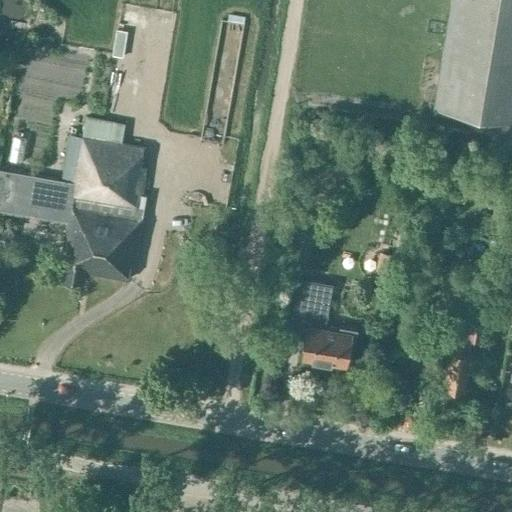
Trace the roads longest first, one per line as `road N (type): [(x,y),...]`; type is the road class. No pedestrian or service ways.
road 1 (tertiary): [(511,473),(0,385)]
road 2 (unclassified): [(323,511),(0,457)]
